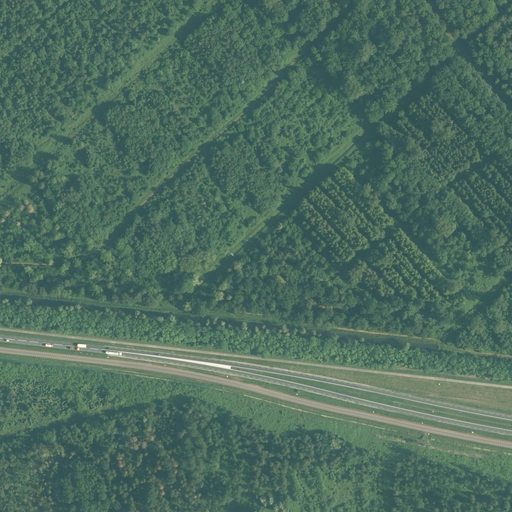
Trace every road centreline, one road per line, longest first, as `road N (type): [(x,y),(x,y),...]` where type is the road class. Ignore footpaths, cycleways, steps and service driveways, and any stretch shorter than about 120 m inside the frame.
road 1 (unclassified): [(0,350),(195,375),(511,445)]
road 2 (trunk): [(270,379),(511,432)]
road 3 (trunk): [(511,418),(271,370)]
road 4 (primary): [(139,354),(0,338)]
road 5 (primary): [(139,354),(270,379)]
road 6 (primary): [(271,370),(139,354)]
road 7 (track): [(511,104),(466,55),(434,4)]
